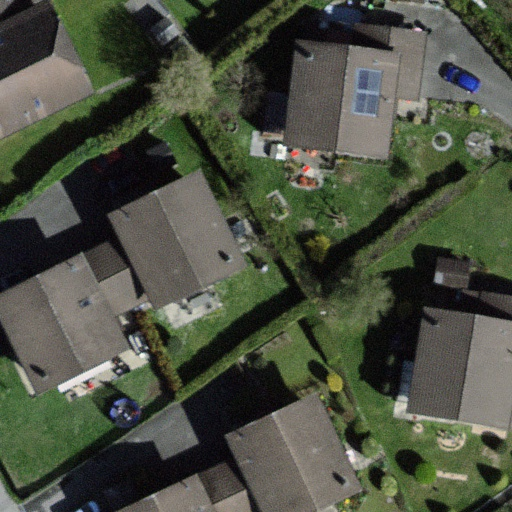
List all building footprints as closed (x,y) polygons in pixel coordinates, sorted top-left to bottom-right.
[(0,0),(0,27),(38,9),(34,0),(0,0)] [(0,132),(93,88),(52,2),(38,9),(0,27),(0,132)] [(427,32),(361,24),(358,46),(305,39),(293,138),(390,149),(397,89),(420,92),(427,32)] [(202,175),(120,215),(130,236),(157,292),(161,299),(243,259),(202,175)] [(130,236),(89,256),(86,258),(113,313),(157,292),(130,236)] [(43,384),(128,343),(113,313),(86,258),(2,298),(43,384)] [(419,403),(510,419),(511,409),(511,299),(473,292),(469,316),(435,310),(419,403)] [(317,397),(234,437),(245,458),(271,511),(293,511),(358,481),(317,397)] [(271,511),(245,458),(203,478),(201,479),(216,511),(271,511)] [(216,511),(201,479),(132,511),(216,511)]
